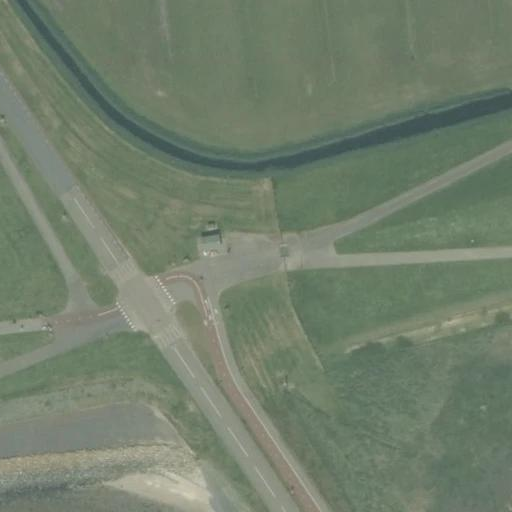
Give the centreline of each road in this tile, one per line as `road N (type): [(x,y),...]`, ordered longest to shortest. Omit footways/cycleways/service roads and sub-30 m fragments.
road 1 (tertiary): [(145,308),(0,93)]
road 2 (tertiary): [(282,511),(145,308)]
road 3 (unclassified): [(145,308),(190,280),(292,250)]
